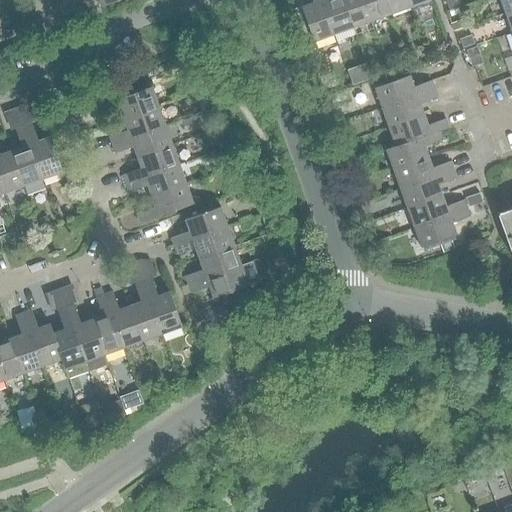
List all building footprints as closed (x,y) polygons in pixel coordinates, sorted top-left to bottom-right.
[(312,42),(333,35),(319,0),(310,0),(311,3),(300,7),(312,42)] [(319,0),(333,35),(352,28),(341,0),(319,0)] [(341,0),(352,28),(371,21),(363,0),(341,0)] [(363,0),(371,21),(390,14),(385,0),(363,0)] [(385,0),(390,14),(409,7),(406,0),(385,0)] [(459,6),(456,0),(449,0),(445,2),(448,10),(459,6)] [(511,0),(498,0),(503,14),(511,10),(511,0)] [(299,32),(300,31),(308,29),(300,7),(293,9),(291,10),(299,32)] [(510,33),(511,32),(511,10),(503,14),(510,33)] [(462,19),(449,23),(451,32),(465,27),(462,19)] [(474,44),(471,35),(458,40),(462,48),(474,44)] [(466,51),(471,67),(482,64),(476,47),(466,51)] [(429,80),(411,87),(407,75),(371,87),(379,108),(432,88),(429,80)] [(327,95),(337,91),(333,80),(323,83),(327,95)] [(118,108),(121,119),(157,105),(150,86),(97,105),(100,114),(118,108)] [(386,127),(422,114),(418,103),(435,97),(432,88),(379,108),(386,127)] [(164,125),(157,105),(121,119),(126,131),(109,137),(111,144),(164,125)] [(426,125),(422,114),(386,127),(392,146),(393,146),(437,131),(447,128),(443,118),(426,125)] [(37,141),(30,123),(22,126),(41,179),(61,172),(48,137),(37,141)] [(171,145),(164,125),(111,144),(114,153),(131,146),(135,158),(171,145)] [(14,129),(20,147),(9,151),(21,186),(41,179),(22,126),(14,129)] [(215,134),(221,150),(234,144),(227,129),(215,134)] [(437,131),(393,146),(392,146),(383,149),(391,170),(427,157),(423,147),(440,140),(437,131)] [(353,154),(348,142),(340,145),(345,157),(353,154)] [(234,144),(221,150),(224,157),(237,152),(234,144)] [(125,183),(178,164),(171,145),(135,158),(139,168),(122,174),(125,183)] [(0,153),(0,185),(3,193),(21,186),(9,151),(0,153)] [(427,157),(391,170),(398,189),(451,170),(448,162),(431,168),(427,157)] [(149,196),(185,182),(178,164),(125,183),(128,192),(145,186),(149,196)] [(451,170),(398,189),(405,208),(440,196),(436,184),(454,178),(451,170)] [(192,203),(185,182),(149,196),(153,207),(135,213),(139,222),(192,203)] [(479,194),(465,199),(468,207),(482,202),(479,194)] [(440,196),(405,208),(411,227),(465,208),(462,200),(444,206),(440,196)] [(255,203),(259,214),(272,210),(267,198),(255,203)] [(170,237),(173,246),(226,226),(219,206),(184,219),(188,231),(170,237)] [(511,258),(511,207),(496,213),(504,237),(511,259),(511,258)] [(465,208),(411,227),(419,247),(454,234),(450,223),(468,217),(465,208)] [(264,225),(274,221),(271,213),(261,217),(264,225)] [(51,227),(48,218),(36,222),(39,231),(51,227)] [(38,230),(34,221),(20,226),(23,236),(38,230)] [(233,246),(226,226),(173,246),(176,254),(194,248),(197,258),(233,246)] [(450,241),(440,245),(442,253),(453,249),(450,241)] [(184,275),(187,284),(240,265),(233,246),(197,258),(201,269),(184,275)] [(252,261),(240,265),(187,284),(187,285),(190,292),(207,286),(212,298),(247,285),(259,281),(252,261)] [(279,274),(283,287),(294,284),(290,271),(279,274)] [(141,281),(159,334),(180,326),(167,291),(156,295),(150,277),(141,281)] [(128,305),(141,341),(159,334),(141,281),(133,283),(139,301),(128,305)] [(190,292),(187,285),(180,287),(183,295),(190,292)] [(92,291),(94,298),(103,295),(100,288),(92,291)] [(103,295),(121,348),(141,341),(128,305),(118,309),(112,291),(103,295)] [(101,315),(89,319),(102,355),(121,348),(103,295),(94,298),(101,315)] [(106,365),(102,355),(89,319),(79,322),(73,305),(64,309),(83,361),(87,372),(106,365)] [(56,312),(62,328),(51,332),(61,359),(59,360),(63,369),(66,379),(87,372),(83,361),(64,309),(56,312)] [(37,327),(30,310),(22,313),(41,367),(59,360),(61,359),(51,332),(48,323),(37,327)] [(19,333),(10,337),(22,374),(41,367),(22,313),(13,316),(19,333)] [(0,373),(2,381),(22,374),(10,337),(0,340),(0,373)] [(176,378),(169,381),(171,387),(178,384),(176,378)] [(147,392),(127,393),(127,405),(147,404),(147,392)] [(38,429),(33,407),(20,410),(22,418),(17,420),(20,433),(38,429)] [(99,408),(81,415),(87,429),(104,423),(99,408)]
